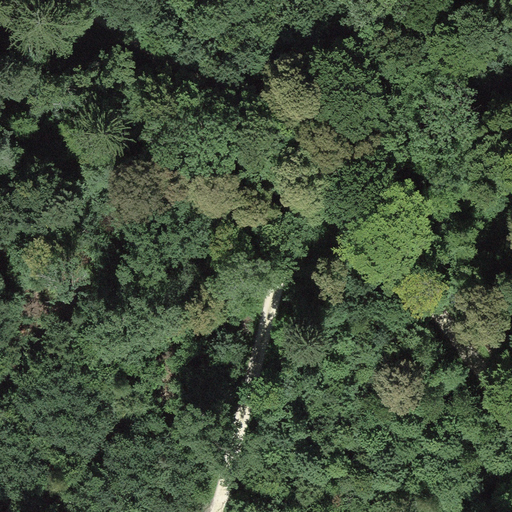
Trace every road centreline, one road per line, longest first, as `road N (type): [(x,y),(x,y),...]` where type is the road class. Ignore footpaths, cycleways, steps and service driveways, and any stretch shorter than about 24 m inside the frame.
road 1 (track): [(65,0),(311,152),(511,420)]
road 2 (track): [(357,0),(213,511)]
